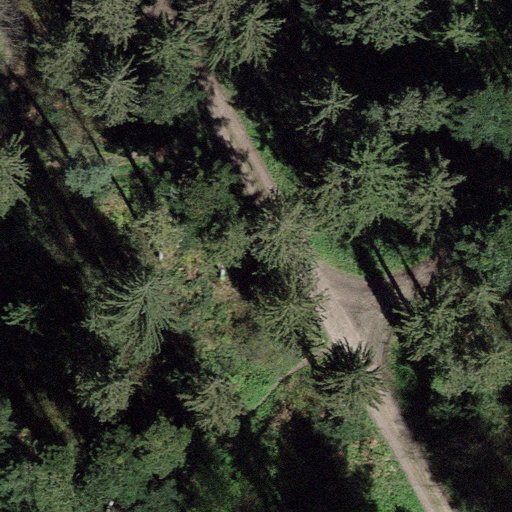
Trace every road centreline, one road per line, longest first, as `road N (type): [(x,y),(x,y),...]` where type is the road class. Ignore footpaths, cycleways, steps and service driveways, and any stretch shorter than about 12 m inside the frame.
road 1 (track): [(150,0),(443,511)]
road 2 (track): [(511,216),(341,325)]
